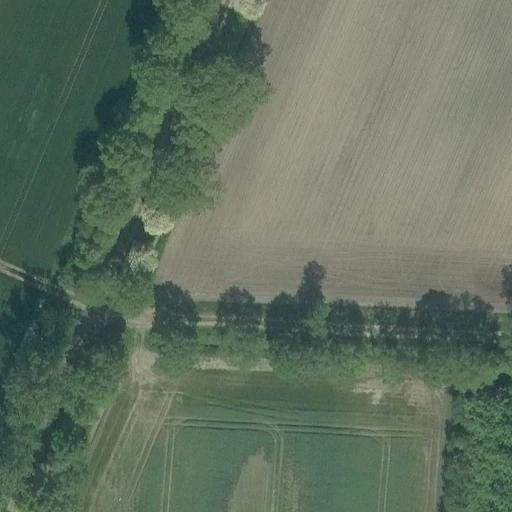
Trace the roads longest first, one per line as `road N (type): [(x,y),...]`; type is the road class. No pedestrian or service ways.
road 1 (track): [(225,0),(7,511)]
road 2 (track): [(0,261),(96,303),(164,319),(511,336)]
